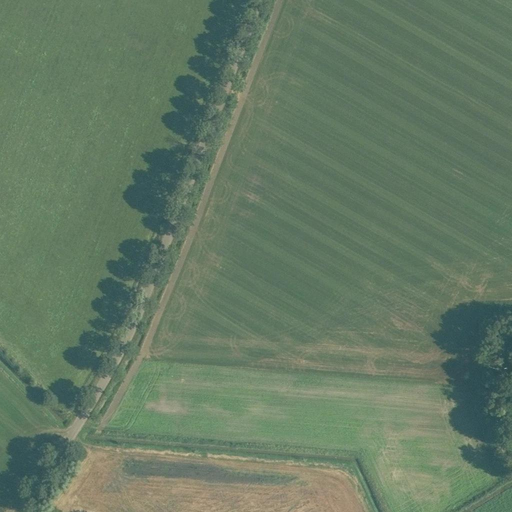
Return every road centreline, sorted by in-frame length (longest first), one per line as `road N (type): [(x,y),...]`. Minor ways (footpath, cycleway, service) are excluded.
road 1 (unclassified): [(8,511),(82,420),(140,313),(259,0)]
road 2 (track): [(511,302),(177,217)]
